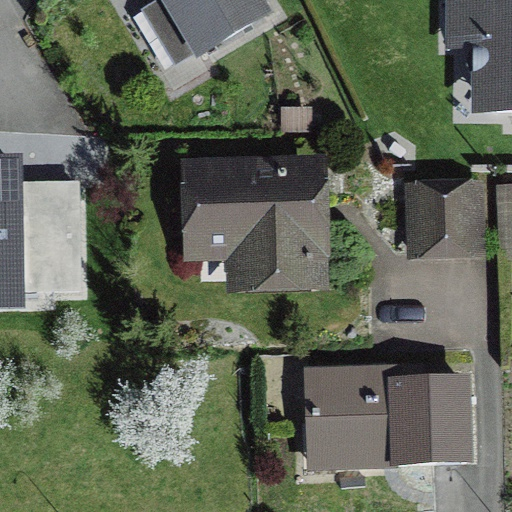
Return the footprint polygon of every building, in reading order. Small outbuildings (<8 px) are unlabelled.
[(165,0),(192,50),(259,14),(251,0),(165,0)] [(511,4),(454,3),(453,47),(471,47),(470,103),(511,103),(511,4)] [(20,155),(0,155),(0,312),(24,312),(20,155)] [(315,173),(188,174),(189,256),(230,256),(230,281),(316,280),(315,173)] [(478,192),(414,192),(413,249),(477,250),(478,192)] [(391,373),(311,376),(314,468),(466,463),(463,384),(392,387),(391,373)]
